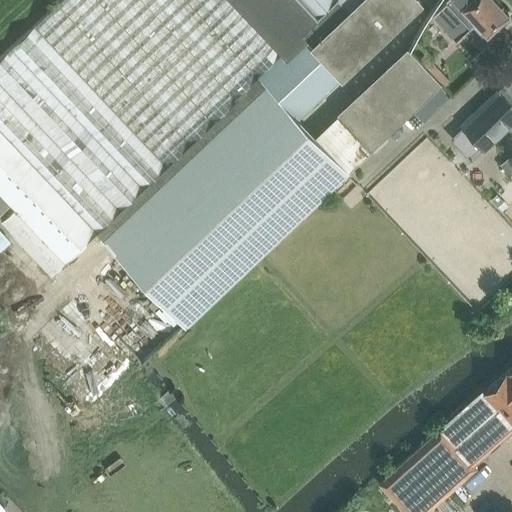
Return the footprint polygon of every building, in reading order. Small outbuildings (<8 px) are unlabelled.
[(60,0),(0,57),(0,192),(1,193),(11,204),(15,208),(65,261),(95,233),(183,325),(348,169),(316,134),(299,117),(422,1),(421,0),(355,0),(348,7),(341,0),(60,0)] [(485,32),(497,21),(501,24),(510,16),(506,12),(508,11),(497,0),(445,0),(432,14),(455,38),(474,20),(485,32)] [(316,134),(348,169),(349,170),(442,83),(407,46),(337,112),(338,113),(316,134)] [(511,75),(498,89),(511,103),(511,75)] [(511,103),(498,89),(461,124),(481,146),(511,116),(511,103)] [(511,158),(503,167),(511,176),(511,174),(511,158)] [(0,227),(0,247),(10,237),(0,227)] [(105,299),(137,345),(169,323),(136,277),(105,299)] [(87,360),(95,368),(108,355),(99,347),(87,360)] [(74,386),(87,373),(74,362),(62,374),(74,386)] [(441,428),(381,481),(408,511),(424,511),(477,466),(472,462),(511,426),(511,362),(482,390),(480,388),(438,425),(441,428)] [(66,404),(74,397),(59,382),(51,390),(66,404)] [(43,386),(32,391),(39,406),(50,401),(43,386)]
